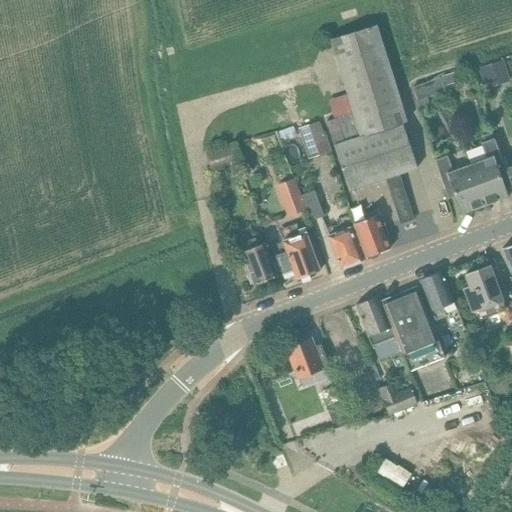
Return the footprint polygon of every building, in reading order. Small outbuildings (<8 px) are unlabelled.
[(328,124),(343,173),(350,192),(387,178),(401,225),(414,220),(400,173),(418,167),(411,148),(404,125),(407,124),(377,27),(331,42),(355,116),(328,124)] [(413,73),(420,86),(445,73),(437,60),(413,73)] [(504,61),(479,69),(485,91),(510,83),(504,61)] [(442,78),(445,88),(458,84),(455,74),(442,78)] [(455,124),(470,115),(459,96),(444,104),(455,124)] [(325,138),(320,122),(298,129),(303,145),(325,138)] [(487,159),(470,165),(485,206),(509,197),(496,162),(502,160),(494,139),(481,144),(487,159)] [(206,152),(212,174),(236,167),(230,145),(206,152)] [(448,157),(436,161),(442,182),(448,179),(462,215),(485,206),(470,165),(453,171),(448,157)] [(294,180),(276,186),(287,217),(305,210),(294,180)] [(314,191),(301,196),(311,222),(324,217),(314,191)] [(352,220),(366,259),(391,250),(389,245),(392,244),(379,210),(352,220)] [(328,237),(341,271),(363,262),(351,229),(328,237)] [(283,230),(269,233),(272,245),(286,242),(283,230)] [(288,255),(276,259),(283,275),(294,271),(297,280),(320,272),(313,253),(306,231),(300,233),(301,238),(284,244),(288,255)] [(240,246),(248,267),(254,286),(278,277),(266,245),(258,248),(255,241),(240,246)] [(510,267),(511,273),(511,245),(503,249),(510,267)] [(464,289),(473,313),(503,302),(490,266),(465,275),(469,287),(464,289)] [(437,322),(446,319),(450,330),(465,324),(449,290),(442,271),(419,280),(427,299),(437,322)] [(419,291),(384,305),(412,372),(446,358),(426,310),(419,291)] [(379,296),(356,305),(372,347),(373,346),(379,361),(400,353),(379,296)] [(287,348),(294,367),(299,379),(329,368),(321,347),(315,349),(311,339),(287,348)] [(377,368),(383,383),(392,379),(386,364),(377,368)] [(392,385),(378,390),(388,414),(401,409),(416,403),(410,389),(395,394),(392,385)] [(448,448),(451,429),(435,428),(433,446),(448,448)] [(383,458),(370,478),(398,497),(410,476),(383,458)]
